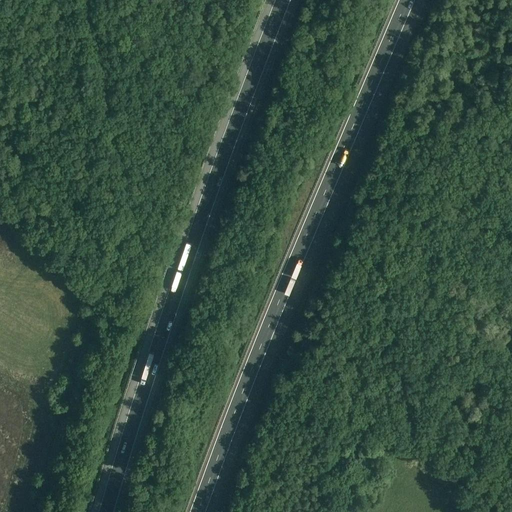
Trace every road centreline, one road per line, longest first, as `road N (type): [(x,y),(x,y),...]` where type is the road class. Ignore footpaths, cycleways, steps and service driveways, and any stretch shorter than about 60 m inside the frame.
road 1 (motorway): [(200,511),(410,0)]
road 2 (motorway): [(283,0),(212,187),(106,511)]
road 3 (track): [(94,0),(101,64),(131,177),(131,212),(96,299),(38,511)]
road 4 (track): [(489,511),(464,466),(354,416)]
